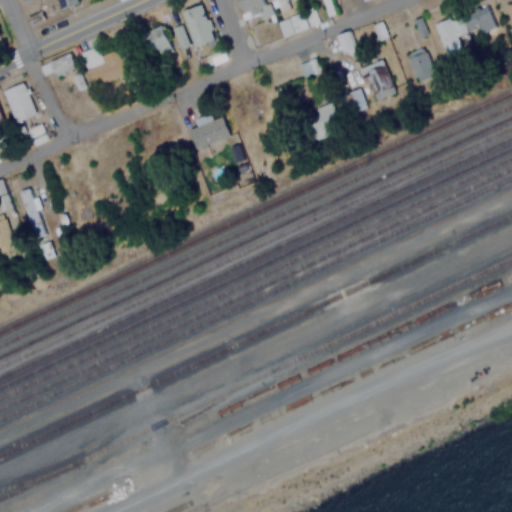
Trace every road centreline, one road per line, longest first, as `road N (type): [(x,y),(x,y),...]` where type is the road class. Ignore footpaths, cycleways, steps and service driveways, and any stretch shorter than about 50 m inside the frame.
road 1 (residential): [(0,169),(397,0)]
road 2 (tertiary): [(0,66),(147,0)]
road 3 (residential): [(2,0),(57,145)]
